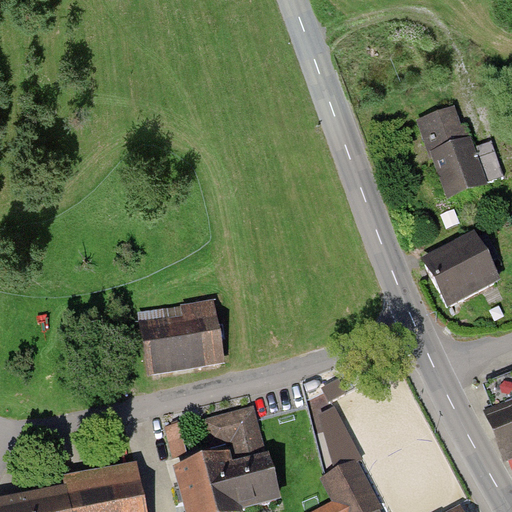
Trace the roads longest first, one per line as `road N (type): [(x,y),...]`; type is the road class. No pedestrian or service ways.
road 1 (unclassified): [(416,325),(305,370),(74,424),(2,429),(0,437)]
road 2 (tertiary): [(292,0),(416,325)]
road 3 (tertiary): [(416,325),(511,511)]
